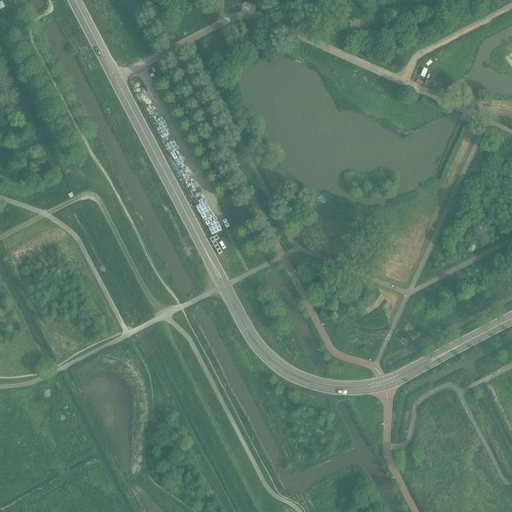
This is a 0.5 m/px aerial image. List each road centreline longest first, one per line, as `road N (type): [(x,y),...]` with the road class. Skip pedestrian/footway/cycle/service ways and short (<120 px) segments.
road 1 (unknown): [(49,0),(31,36),(279,494),(304,511)]
road 2 (track): [(261,511),(100,199),(82,195),(0,237)]
road 3 (unclassified): [(285,369),(250,336),(74,0)]
road 4 (unclassified): [(285,369),(320,388),(388,388),(464,344)]
road 5 (unclassified): [(464,344),(383,379),(322,380),(285,369)]
road 6 (unknown): [(0,378),(38,374),(127,329)]
